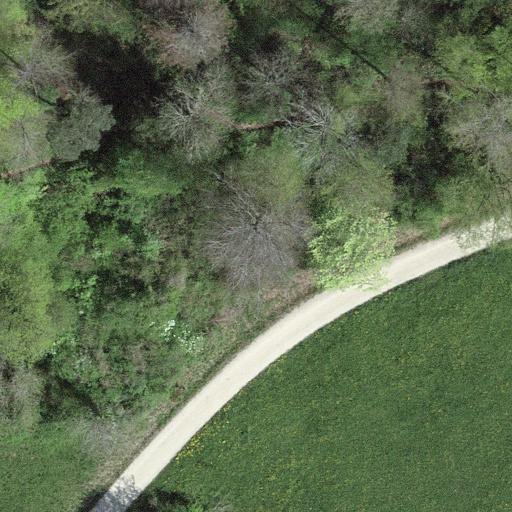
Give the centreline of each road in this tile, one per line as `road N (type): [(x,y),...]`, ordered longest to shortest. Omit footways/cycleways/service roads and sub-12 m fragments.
road 1 (track): [(250,358),(208,206),(218,123),(262,0)]
road 2 (track): [(250,358),(343,289),(511,218)]
road 3 (track): [(101,511),(211,386),(250,358)]
